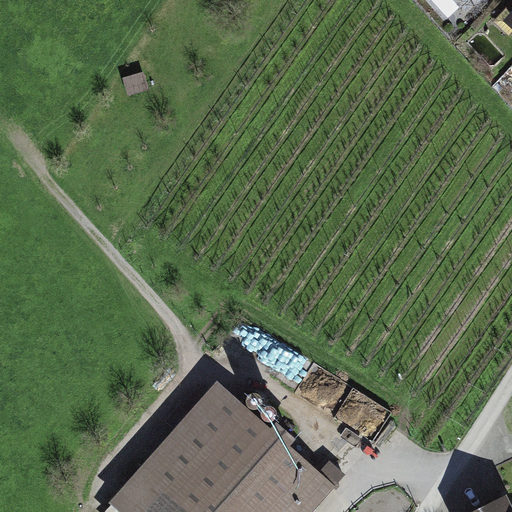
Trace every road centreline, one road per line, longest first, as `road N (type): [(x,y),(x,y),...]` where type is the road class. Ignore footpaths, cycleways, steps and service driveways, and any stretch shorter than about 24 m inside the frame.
road 1 (track): [(42,175),(178,327),(202,371)]
road 2 (residential): [(511,378),(426,511)]
